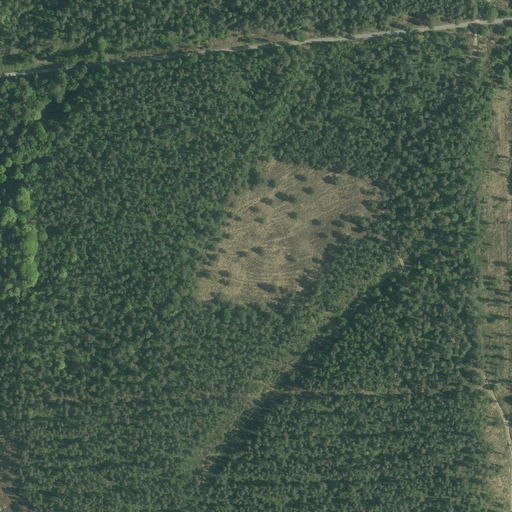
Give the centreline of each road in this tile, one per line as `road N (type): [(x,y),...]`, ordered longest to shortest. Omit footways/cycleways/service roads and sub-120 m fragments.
road 1 (track): [(489,0),(475,24),(469,68),(387,178),(391,236),(415,293),(480,370),(511,452)]
road 2 (track): [(0,76),(511,20)]
